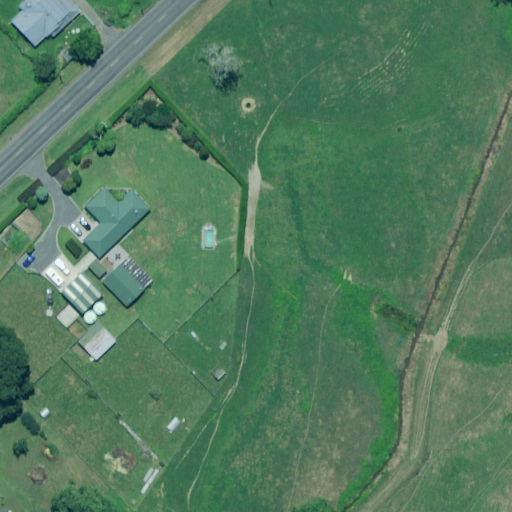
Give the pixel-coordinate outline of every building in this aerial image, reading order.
[(72,0),(29,0),(27,3),(30,7),(14,22),(37,47),(53,33),(56,37),(70,24),(65,19),(78,7),(72,0)] [(121,204),(107,189),(88,207),(104,224),(86,241),(101,258),(151,210),(134,192),(121,204)] [(102,279),(110,271),(99,260),(91,268),(102,279)] [(112,273),(104,281),(129,307),(146,290),(121,264),(112,273)] [(106,293),(86,272),(63,292),(83,314),(106,293)] [(120,342),(99,321),(78,341),(98,363),(120,342)]
